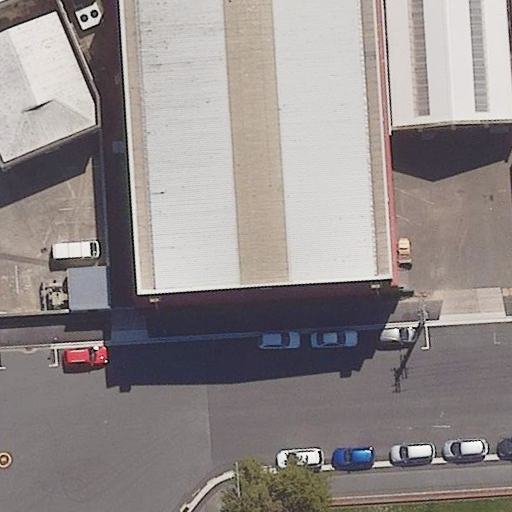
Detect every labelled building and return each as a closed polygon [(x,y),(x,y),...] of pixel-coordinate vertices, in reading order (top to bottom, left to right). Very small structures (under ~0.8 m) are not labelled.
[(0,0),(0,12),(29,0),(50,0),(53,6),(66,0),(0,0)] [(114,0),(133,311),(144,310),(398,294),(388,138),(380,0),(114,0)] [(511,0),(380,0),(388,138),(511,131),(511,0)] [(56,16),(0,40),(0,175),(0,176),(97,135),(94,106),(56,16)] [(108,268),(68,270),(70,315),(110,313),(108,268)]
